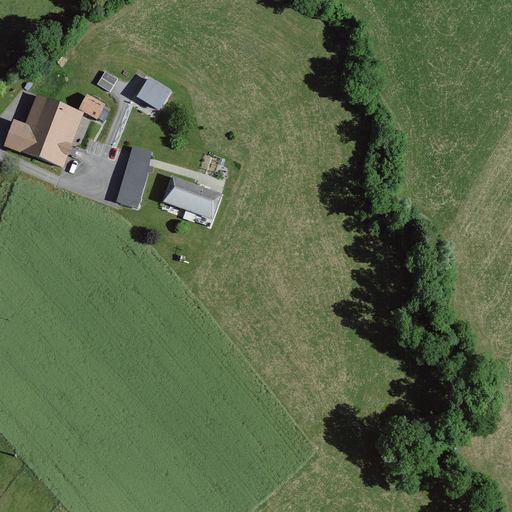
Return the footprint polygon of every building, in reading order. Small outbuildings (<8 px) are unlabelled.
[(97,84),(111,91),(118,77),(104,70),(97,84)] [(175,87),(152,75),(140,97),(163,110),(175,87)] [(106,107),(91,98),(82,112),(98,121),(106,107)] [(83,117),(35,100),(25,128),(14,124),(5,149),(64,171),(83,117)] [(155,151),(134,145),(118,201),(139,207),(155,151)] [(224,194),(175,177),(166,203),(215,220),(224,194)]
